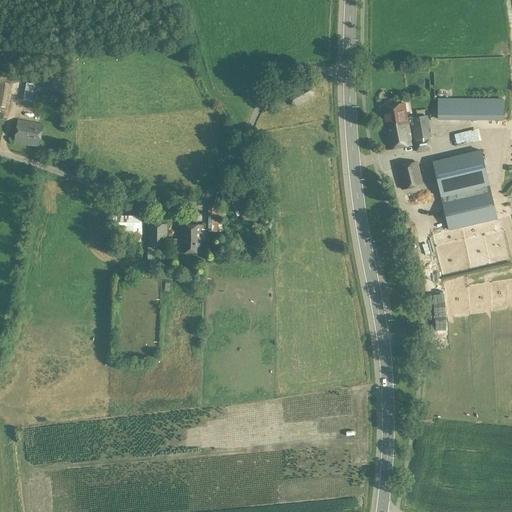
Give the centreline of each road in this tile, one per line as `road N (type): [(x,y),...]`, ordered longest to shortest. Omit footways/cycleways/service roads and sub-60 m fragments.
road 1 (secondary): [(380,511),(384,360),(357,211),(346,71)]
road 2 (unclassified): [(0,153),(154,206),(197,201),(233,172),(268,96),(306,71),(346,71)]
road 3 (track): [(182,0),(201,65),(250,127)]
